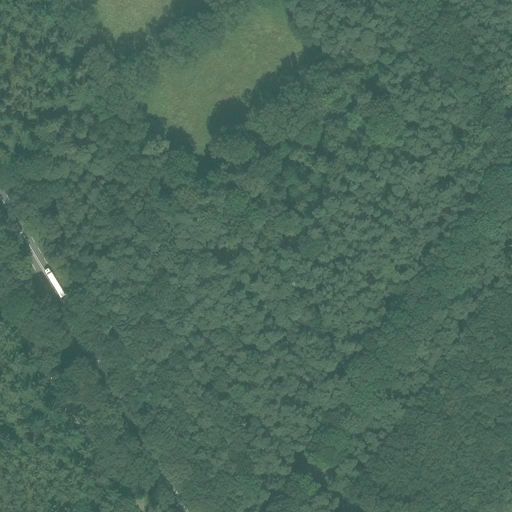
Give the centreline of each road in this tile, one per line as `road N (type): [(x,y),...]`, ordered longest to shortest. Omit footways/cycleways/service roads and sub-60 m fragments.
road 1 (primary): [(186,511),(0,199)]
road 2 (unclassified): [(143,511),(76,422),(0,294)]
